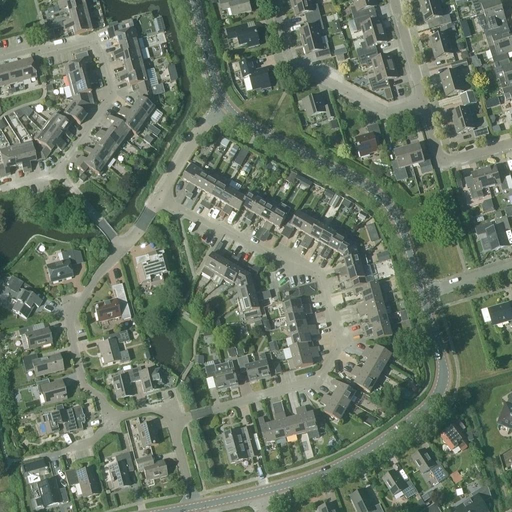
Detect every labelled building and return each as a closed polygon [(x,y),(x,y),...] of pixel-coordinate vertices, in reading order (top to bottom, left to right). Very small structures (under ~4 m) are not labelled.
[(85,0),(83,0),(58,6),(59,10),(67,8),(69,15),(88,10),(85,0)] [(246,0),(235,3),(234,0),(221,0),(220,0),(223,11),(230,9),(233,17),(251,12),(248,0),(246,0)] [(305,15),(306,21),(321,17),(319,11),(314,12),(310,0),(309,0),(293,4),(296,17),(305,15)] [(377,7),(374,0),(358,0),(354,1),(356,7),(350,9),(354,21),(369,16),(367,10),(377,7)] [(423,0),(418,2),(422,12),(439,7),(436,0),(423,0)] [(484,15),(502,10),(499,0),(497,0),(490,2),(489,0),(477,0),(471,2),(474,10),(476,18),(484,16),(484,15)] [(442,18),(439,7),(422,12),(425,23),(438,19),(440,27),(451,23),(449,16),(442,18)] [(70,21),(62,23),(63,27),(91,20),(88,10),(69,15),(70,21)] [(505,20),(502,10),(484,15),(484,16),(485,19),(480,21),(482,27),(484,33),(495,29),(494,23),(505,20)] [(371,23),(369,16),(354,21),(357,33),(363,31),(364,37),(384,31),(381,20),(371,23)] [(321,17),(306,21),(308,28),(300,31),(303,43),(321,39),(319,32),(324,30),(321,17)] [(74,36),(93,31),(91,20),(63,27),(64,31),(72,29),(74,36)] [(465,39),(471,37),(467,21),(460,23),(465,39)] [(240,27),(226,30),(229,40),(237,38),(240,47),(248,45),(249,48),(260,45),(256,29),(248,31),(246,25),(240,27)] [(455,31),(453,25),(440,29),(441,35),(455,31)] [(116,39),(118,46),(137,40),(134,30),(120,34),(118,28),(107,31),(110,41),(116,39)] [(495,29),(484,33),(489,48),(511,41),(509,31),(497,35),(495,29)] [(387,43),(384,31),(364,37),(366,43),(361,44),(362,49),(356,51),(358,58),(377,53),(375,46),(387,43)] [(433,49),(450,44),(447,34),(430,39),(433,49)] [(322,46),(321,39),(303,43),(307,56),(315,54),(317,59),(331,56),(328,44),(322,46)] [(112,54),(113,58),(140,51),(137,40),(118,46),(120,52),(112,54)] [(511,41),(489,48),(494,64),(508,60),(506,54),(511,52),(511,41)] [(450,44),(433,49),(436,60),(453,55),(450,44)] [(122,60),(124,66),(143,61),(140,51),(113,58),(114,62),(122,60)] [(463,60),(469,58),(467,51),(461,53),(463,60)] [(63,66),(66,77),(85,72),(84,66),(91,64),(90,59),(89,60),(87,53),(75,56),(76,63),(63,66)] [(379,59),(377,53),(358,58),(360,66),(367,64),(368,68),(373,67),(375,73),(394,67),(391,55),(379,59)] [(31,59),(18,63),(23,82),(36,78),(31,59)] [(468,67),(466,60),(450,65),(452,71),(468,67)] [(511,64),(510,65),(508,60),(494,64),(496,70),(494,71),(497,80),(499,80),(511,75),(511,64)] [(146,72),(143,61),(124,66),(125,73),(117,75),(119,79),(146,72)] [(255,72),(252,61),(239,64),(243,79),(249,78),(253,92),(261,89),(261,91),(271,88),(266,69),(255,72)] [(18,63),(4,66),(10,85),(23,82),(18,63)] [(0,87),(10,85),(4,66),(0,67),(0,87)] [(398,78),(394,67),(375,73),(376,78),(369,81),(372,92),(390,87),(388,81),(398,78)] [(443,87),(461,82),(457,71),(440,76),(443,87)] [(87,78),(85,72),(66,77),(69,88),(96,80),(95,76),(87,78)] [(150,88),(146,72),(119,79),(120,83),(128,81),(129,88),(131,87),(133,93),(139,92),(150,88)] [(511,75),(499,80),(504,96),(511,93),(511,75)] [(96,80),(69,88),(73,102),(89,105),(93,106),(94,105),(91,93),(89,86),(97,84),(96,80)] [(461,82),(443,87),(446,97),(464,92),(461,82)] [(140,98),(134,108),(150,119),(156,111),(153,108),(155,106),(150,88),(139,92),(140,98)] [(460,96),(461,102),(474,98),(472,92),(460,96)] [(324,108),(321,95),(302,101),(305,111),(306,111),(308,119),(326,113),(328,120),(334,118),(330,106),(324,108)] [(474,98),(461,102),(463,107),(476,104),(474,98)] [(487,110),(500,106),(498,98),(484,102),(487,110)] [(83,114),(89,105),(73,102),(64,114),(74,121),(80,126),(87,117),(83,114)] [(33,112),(27,107),(20,110),(25,115),(28,118),(33,112)] [(143,128),(150,119),(134,108),(130,113),(123,108),(121,111),(143,128)] [(454,124),(471,119),(468,108),(451,113),(454,124)] [(137,137),(143,128),(121,111),(118,115),(125,120),(121,125),(132,133),(137,137)] [(54,114),(47,123),(63,135),(70,140),(72,136),(66,131),(74,121),(64,114),(60,119),(54,114)] [(110,130),(126,142),(132,133),(121,125),(110,116),(107,120),(114,125),(110,130)] [(339,119),(332,121),(335,130),(342,127),(339,119)] [(471,119),(454,124),(457,135),(474,130),(471,119)] [(47,123),(41,132),(63,148),(66,145),(59,140),(63,135),(47,123)] [(381,137),(377,125),(367,128),(369,135),(355,139),(360,158),(369,156),(369,154),(378,152),(374,139),(381,137)] [(488,135),(486,128),(473,132),(475,139),(488,135)] [(119,150),(126,142),(110,130),(106,135),(99,130),(97,134),(119,150)] [(61,152),(63,148),(41,132),(34,141),(41,145),(38,149),(45,160),(54,147),(61,152)] [(113,159),(119,150),(97,134),(94,137),(101,142),(97,147),(113,159)] [(226,148),(230,142),(224,139),(221,144),(226,148)] [(29,164),(45,160),(38,149),(33,150),(31,143),(20,146),(27,173),(31,171),(29,164)] [(233,158),(239,148),(234,145),(228,156),(233,158)] [(20,146),(10,148),(15,167),(21,166),(23,174),(27,173),(20,146)] [(419,146),(407,149),(411,167),(418,165),(420,170),(431,167),(427,153),(422,154),(419,146)] [(90,156),(106,168),(113,159),(97,147),(93,153),(86,148),(84,151),(90,156)] [(15,167),(10,148),(0,150),(0,154),(3,165),(0,165),(0,178),(10,176),(8,169),(15,167)] [(243,148),(239,156),(245,159),(249,152),(243,148)] [(405,169),(411,167),(407,149),(394,153),(396,161),(391,163),(395,177),(406,174),(405,169)] [(100,177),(106,168),(90,156),(86,161),(81,157),(74,166),(84,173),(88,168),(100,177)] [(262,171),(269,174),(273,167),(266,164),(262,171)] [(185,191),(188,193),(201,171),(191,165),(183,180),(189,184),(185,191)] [(243,171),(249,174),(252,168),(247,165),(243,171)] [(483,171),(488,188),(500,185),(502,192),(508,190),(511,188),(511,181),(510,177),(505,178),(504,178),(499,180),(495,168),(483,171)] [(201,171),(188,193),(192,195),(196,188),(202,191),(210,176),(201,171)] [(477,192),(488,188),(483,171),(471,174),(475,187),(469,188),(473,200),(479,199),(477,192)] [(292,185),(297,176),(290,172),(285,182),(292,185)] [(87,178),(82,174),(78,180),(83,183),(87,178)] [(220,182),(210,176),(202,191),(208,195),(204,202),(207,204),(220,182)] [(220,202),(229,187),(220,182),(207,204),(210,206),(214,198),(220,202)] [(238,192),(229,187),(220,202),(226,205),(222,213),(226,214),(238,192)] [(327,190),(324,195),(331,199),(334,194),(327,190)] [(248,198),(247,198),(238,192),(226,214),(229,216),(233,209),(239,213),(242,208),(248,198)] [(248,211),(244,218),(247,220),(260,198),(250,192),(247,198),(248,198),(242,208),(248,211)] [(335,195),(329,206),(334,209),(340,198),(335,195)] [(254,215),(260,218),(269,203),(260,198),(247,220),(250,222),(254,215)] [(344,199),(341,205),(348,209),(351,203),(344,199)] [(486,211),(497,209),(496,199),(485,200),(486,211)] [(267,222),(262,229),(266,231),(279,209),(278,209),(269,203),(260,218),(267,222)] [(281,227),(284,229),(292,217),(288,214),(291,210),(281,204),(278,209),(279,209),(266,231),(269,233),(273,226),(280,229),(281,227)] [(295,219),(292,217),(284,229),(281,236),(288,240),(294,228),(301,232),(309,217),(299,211),(295,219)] [(358,218),(364,221),(367,216),(361,212),(358,218)] [(319,222),(309,217),(301,232),(307,235),(302,243),(306,244),(319,222)] [(510,229),(507,218),(495,221),(497,229),(493,230),(491,223),(475,228),(475,229),(476,229),(479,234),(486,233),(492,251),(494,251),(495,251),(498,250),(499,249),(508,247),(503,231),(510,229)] [(319,243),(328,228),(319,222),(306,244),(304,248),(307,250),(313,239),(319,243)] [(373,225),(367,227),(372,242),(378,240),(373,225)] [(324,255),(337,233),(328,228),(319,243),(325,246),(321,253),(324,255)] [(332,250),(338,254),(346,240),(346,241),(347,239),(337,233),(324,255),(328,257),(332,250)] [(356,246),(346,241),(346,240),(338,254),(343,256),(344,261),(359,257),(356,246)] [(214,275),(222,260),(216,256),(223,245),(219,243),(217,247),(201,273),(211,279),(213,275),(214,275)] [(76,266),(72,251),(57,255),(59,263),(46,267),(51,284),(72,278),(69,268),(76,266)] [(164,257),(163,252),(155,254),(155,253),(147,255),(150,265),(145,266),(145,265),(136,267),(141,285),(149,283),(150,287),(163,284),(161,276),(169,274),(165,256),(164,257)] [(378,263),(386,261),(384,253),(376,255),(378,263)] [(233,284),(241,271),(235,267),(241,256),(238,254),(236,258),(223,280),(233,286),(234,284),(233,284)] [(214,275),(223,280),(236,258),(233,256),(228,264),(222,260),(214,275)] [(335,275),(339,274),(364,267),(368,266),(365,256),(361,257),(361,256),(359,257),(344,261),(346,268),(334,271),(335,275)] [(245,273),(241,271),(233,284),(234,284),(238,287),(239,292),(254,288),(252,280),(255,279),(258,273),(248,267),(245,273)] [(364,267),(339,274),(340,278),(348,275),(350,283),(351,282),(353,288),(367,284),(365,279),(367,278),(364,267)] [(16,295),(23,283),(15,279),(13,278),(7,289),(16,295)] [(363,300),(381,295),(378,285),(353,291),(354,296),(362,294),(363,300)] [(237,292),(240,303),(269,295),(268,292),(256,295),(254,288),(239,292),(237,292)] [(42,302),(22,290),(15,302),(17,303),(12,312),(26,320),(34,306),(38,308),(42,302)] [(270,299),(269,295),(240,303),(243,314),(245,321),(258,317),(261,316),(258,303),(270,299)] [(384,306),(381,295),(363,300),(365,306),(357,308),(359,312),(384,306)] [(130,319),(125,298),(94,306),(98,322),(106,320),(107,321),(121,318),(122,321),(130,319)] [(283,306),(286,316),(310,310),(309,305),(302,307),(300,301),(283,306)] [(511,317),(508,304),(482,312),(485,321),(489,320),(490,321),(491,320),(493,326),(510,321),(511,327),(511,317)] [(386,316),(384,306),(359,312),(360,317),(367,315),(369,321),(386,316)] [(312,315),(310,310),(286,316),(288,327),(306,322),(304,317),(312,315)] [(389,326),(386,316),(369,321),(371,327),(363,329),(364,333),(389,326)] [(261,321),(255,323),(256,330),(263,328),(261,321)] [(288,327),(291,337),(316,331),(315,326),(307,328),(306,322),(288,327)] [(389,326),(364,333),(366,338),(373,336),(375,342),(392,337),(389,326)] [(33,333),(32,327),(18,331),(19,337),(24,336),(28,351),(52,345),(48,329),(33,333)] [(316,331),(291,337),(294,348),(307,345),(311,344),(310,338),(317,336),(316,331)] [(126,332),(102,338),(104,344),(98,346),(100,353),(101,353),(104,366),(119,362),(120,364),(129,362),(127,352),(118,354),(116,345),(129,342),(126,332)] [(412,347),(409,335),(402,348),(411,349),(412,347)] [(309,350),(307,345),(294,348),(290,349),(293,359),(318,353),(316,348),(309,350)] [(367,348),(364,352),(386,366),(392,356),(376,347),(373,352),(367,348)] [(238,356),(245,354),(243,348),(236,349),(238,356)] [(365,366),(381,375),(386,366),(364,352),(362,357),(368,361),(365,366)] [(319,358),(318,353),(293,359),(295,370),(313,366),(311,360),(319,358)] [(262,362),(256,364),(260,381),(271,378),(265,354),(261,355),(262,362)] [(37,362),(36,355),(21,359),(24,371),(33,368),(35,378),(62,371),(59,356),(37,362)] [(203,365),(204,357),(196,356),(195,365),(203,365)] [(249,383),(260,381),(256,364),(249,365),(247,357),(243,358),(249,383)] [(232,362),(221,365),(228,389),(238,386),(232,362)] [(217,392),(228,389),(221,365),(215,367),(214,365),(205,368),(208,380),(213,378),(217,392)] [(353,371),(375,384),(381,375),(365,366),(362,371),(356,367),(353,371)] [(140,369),(132,371),(135,383),(140,381),(143,394),(159,390),(154,370),(141,373),(140,369)] [(129,384),(135,383),(132,371),(123,373),(124,377),(112,380),(117,400),(132,397),(129,384)] [(370,394),(375,384),(353,371),(351,375),(357,379),(354,385),(370,394)] [(49,387),(48,381),(36,384),(38,395),(44,393),(47,403),(66,398),(62,383),(49,387)] [(335,394),(350,403),(356,394),(334,381),(331,385),(338,389),(335,394)] [(323,400),(345,413),(350,403),(335,394),(332,399),(325,395),(323,400)] [(511,394),(510,395),(506,405),(498,424),(511,429),(511,407),(511,403),(511,394)] [(345,413),(323,400),(320,404),(327,408),(324,413),(339,422),(345,413)] [(385,408),(380,405),(377,410),(382,413),(385,408)] [(63,412),(62,406),(55,408),(57,414),(48,417),(48,416),(40,418),(41,425),(43,425),(46,436),(58,433),(58,431),(62,430),(60,426),(66,425),(66,424),(63,412)] [(80,407),(63,412),(66,424),(66,425),(68,433),(75,431),(75,433),(82,431),(81,424),(85,423),(80,407)] [(300,409),(307,434),(318,431),(313,413),(307,415),(305,407),(300,409)] [(296,436),(307,434),(300,409),(296,410),(298,417),(292,419),(296,436)] [(286,439),(296,436),(292,419),(286,421),(284,413),(279,414),(286,439)] [(271,424),(276,442),(286,439),(279,414),(275,415),(277,423),(271,424)] [(373,425),(376,420),(367,415),(364,420),(373,425)] [(265,445),(276,442),(271,424),(265,426),(263,418),(258,420),(265,445)] [(158,445),(153,424),(137,428),(142,449),(158,445)] [(460,433),(454,425),(440,436),(452,452),(457,448),(458,447),(460,450),(462,452),(467,448),(465,446),(462,441),(465,439),(460,433)] [(227,450),(254,443),(250,428),(235,432),(234,430),(229,431),(230,433),(223,435),(227,450)] [(254,443),(227,450),(230,465),(238,463),(238,465),(243,464),(243,461),(258,458),(254,443)] [(433,464),(424,450),(412,458),(423,475),(430,470),(435,479),(438,484),(448,478),(445,472),(438,461),(433,464)] [(133,472),(129,454),(115,458),(117,466),(108,468),(114,491),(130,487),(126,474),(133,472)] [(150,465),(148,458),(135,462),(137,471),(143,470),(146,482),(167,477),(163,462),(150,465)] [(27,474),(45,469),(43,460),(24,465),(27,474)] [(76,473),(75,469),(64,472),(68,487),(79,484),(83,499),(98,495),(91,469),(76,473)] [(403,486),(395,472),(382,479),(393,497),(402,492),(407,500),(418,493),(410,482),(403,486)] [(456,485),(463,481),(457,472),(450,476),(456,485)] [(57,491),(54,479),(36,484),(42,506),(59,502),(60,505),(68,503),(64,489),(57,491)] [(487,487),(484,487),(471,495),(473,499),(455,510),(456,511),(487,511),(483,504),(491,499),(487,487)] [(373,508),(364,490),(350,497),(357,511),(382,511),(379,505),(373,508)] [(425,502),(435,496),(432,491),(422,497),(425,502)]
